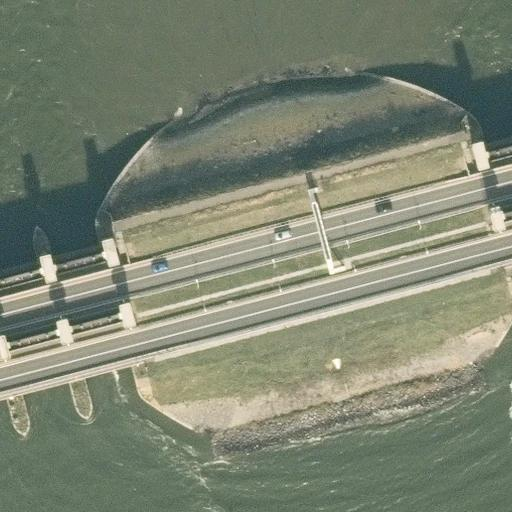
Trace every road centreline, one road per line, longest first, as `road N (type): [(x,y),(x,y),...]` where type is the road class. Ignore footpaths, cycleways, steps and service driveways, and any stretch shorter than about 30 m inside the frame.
road 1 (motorway): [(0,378),(511,244)]
road 2 (motorway): [(511,183),(0,316)]
